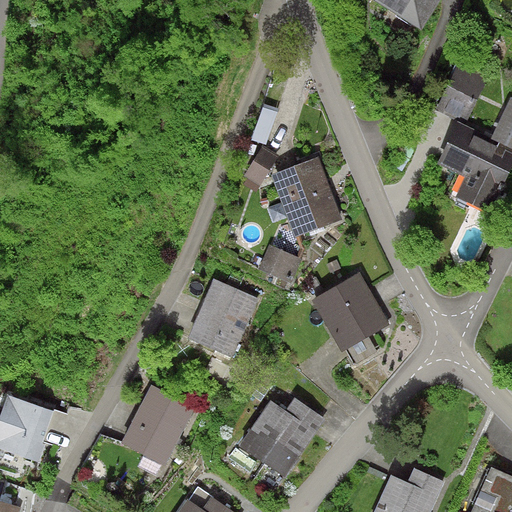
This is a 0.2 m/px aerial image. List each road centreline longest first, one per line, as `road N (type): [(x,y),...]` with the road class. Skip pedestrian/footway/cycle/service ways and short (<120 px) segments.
road 1 (residential): [(284,0),(197,257),(74,466),(56,511)]
road 2 (residential): [(452,335),(409,277),(297,0)]
road 3 (residential): [(300,511),(452,335)]
